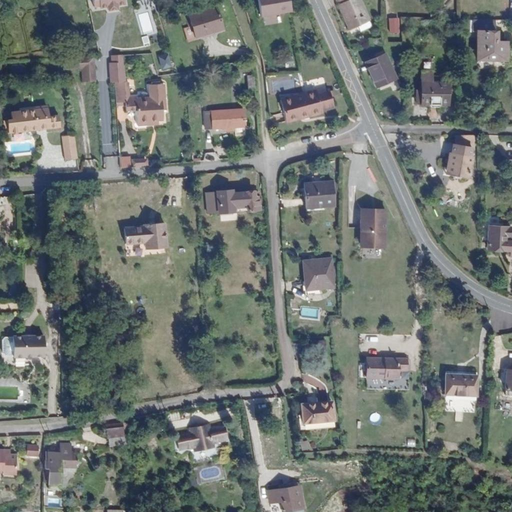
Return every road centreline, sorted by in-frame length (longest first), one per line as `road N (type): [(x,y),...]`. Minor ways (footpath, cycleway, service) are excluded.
road 1 (residential): [(271,159),(287,375),(280,390),(0,430)]
road 2 (residential): [(0,186),(271,159)]
road 3 (tertiary): [(511,306),(439,262),(373,130)]
road 4 (tertiary): [(373,130),(315,0)]
